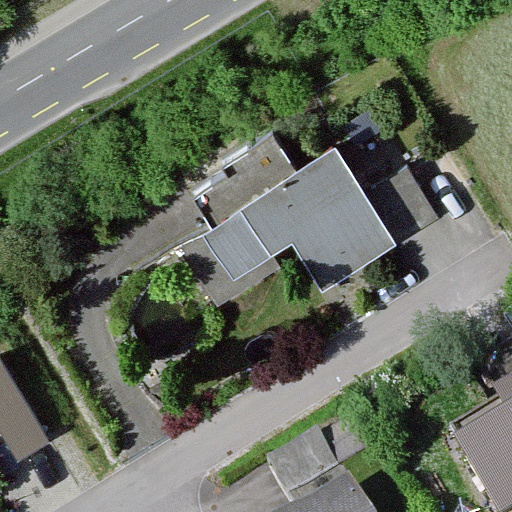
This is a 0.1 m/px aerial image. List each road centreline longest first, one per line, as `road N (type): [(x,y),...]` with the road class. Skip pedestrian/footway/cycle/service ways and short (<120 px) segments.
road 1 (residential): [(137,511),(511,271)]
road 2 (secondary): [(0,109),(180,0)]
